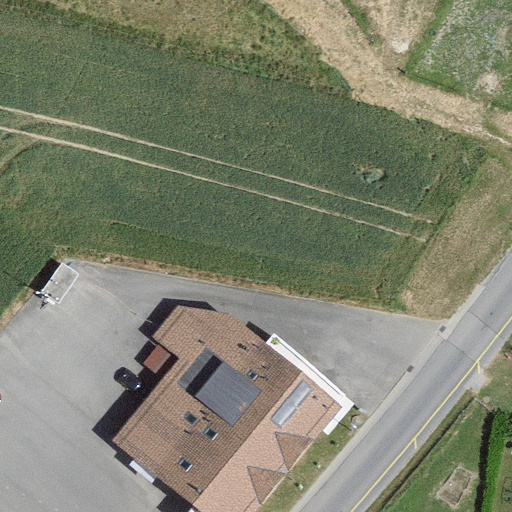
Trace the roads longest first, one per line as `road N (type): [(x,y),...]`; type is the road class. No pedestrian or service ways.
road 1 (tertiary): [(511,280),(314,511)]
road 2 (unknown): [(118,281),(44,404),(54,468),(92,511)]
